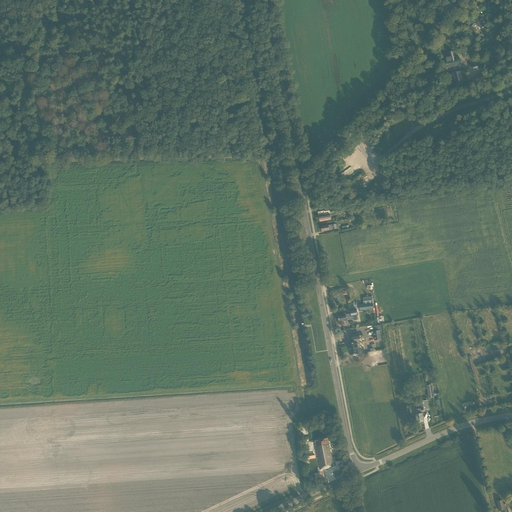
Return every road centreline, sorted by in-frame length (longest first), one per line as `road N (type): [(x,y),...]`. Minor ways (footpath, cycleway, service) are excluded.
road 1 (tertiary): [(359,471),(298,179)]
road 2 (unclassified): [(298,179),(477,2)]
road 3 (tertiary): [(298,179),(265,0)]
road 4 (tertiary): [(359,471),(457,427),(511,416)]
